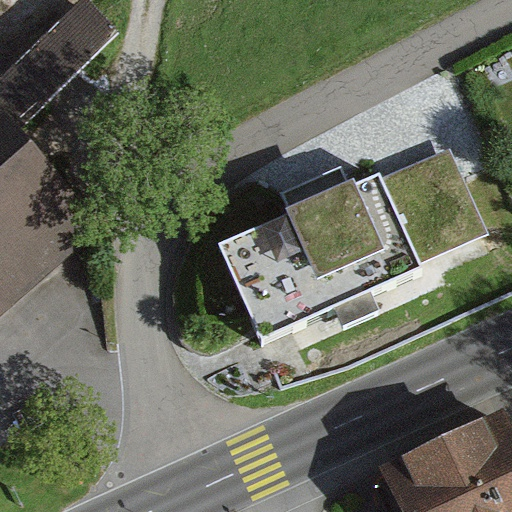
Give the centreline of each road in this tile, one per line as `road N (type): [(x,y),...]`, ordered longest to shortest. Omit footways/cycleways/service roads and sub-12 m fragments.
road 1 (residential): [(203,489),(149,318),(149,251),(172,206),(216,164),(511,8)]
road 2 (secondary): [(511,349),(203,489)]
road 3 (track): [(149,251),(135,117),(160,0)]
